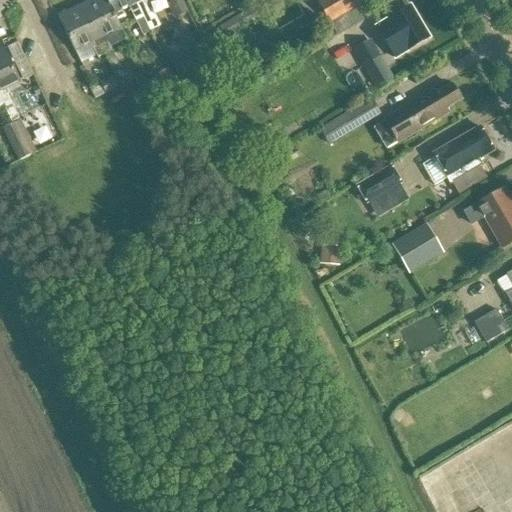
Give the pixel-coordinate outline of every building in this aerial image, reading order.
[(101,40),(120,31),(113,17),(112,17),(103,0),(96,0),(80,8),(104,57),(110,54),(106,45),(104,46),(101,40)] [(135,24),(142,20),(132,0),(103,0),(112,17),(113,17),(130,8),(133,14),(131,15),(135,24)] [(132,0),(142,20),(149,17),(145,8),(142,9),(140,4),(147,0),(132,0)] [(188,14),(180,0),(179,0),(167,6),(175,21),(188,14)] [(326,0),(317,6),(329,25),(363,4),(360,0),(326,0)] [(97,60),(104,57),(80,8),(57,19),(74,54),(92,45),(95,50),(93,51),(97,60)] [(219,28),(225,37),(257,17),(252,8),(219,28)] [(407,10),(390,21),(376,29),(380,36),(392,56),(394,60),(408,52),(426,41),(407,10)] [(155,18),(151,17),(136,24),(143,38),(151,35),(150,33),(160,28),(155,18)] [(0,51),(0,103),(3,110),(10,106),(6,97),(4,99),(1,93),(19,84),(3,50),(0,51)] [(204,51),(173,67),(182,85),(213,69),(204,51)] [(394,83),(380,60),(362,71),(366,77),(360,80),(367,93),(374,88),(377,93),(394,83)] [(127,86),(119,68),(91,80),(99,99),(127,86)] [(460,103),(451,87),(432,99),(430,95),(384,123),(397,145),(448,115),(446,111),(460,103)] [(370,100),(345,116),(322,131),(331,146),(354,131),(380,116),(370,100)] [(19,122),(12,106),(4,109),(12,125),(19,122)] [(17,163),(34,155),(19,123),(2,131),(17,163)] [(479,129),(432,156),(450,186),(451,185),(458,197),(486,180),(479,169),(481,168),(478,163),(493,154),(479,129)] [(393,170),(357,191),(366,207),(369,206),(378,221),(408,203),(399,188),(402,187),(393,170)] [(483,219),(501,251),(511,244),(511,206),(503,191),(463,215),(470,227),(483,219)] [(410,276),(444,255),(427,226),(392,246),(410,276)] [(339,267),(340,250),(321,248),(320,266),(339,267)] [(508,332),(497,312),(474,325),(486,345),(508,332)]
